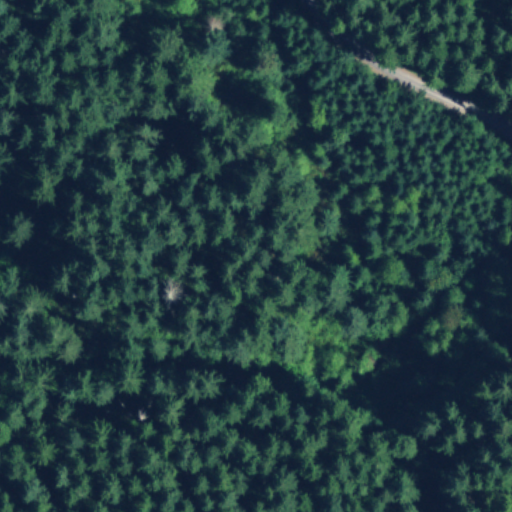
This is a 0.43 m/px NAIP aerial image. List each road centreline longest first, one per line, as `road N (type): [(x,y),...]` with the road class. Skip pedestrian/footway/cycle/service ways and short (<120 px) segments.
road 1 (track): [(511,307),(467,345),(415,360),(308,357),(0,322)]
road 2 (track): [(449,351),(502,511)]
road 3 (track): [(511,65),(361,0)]
